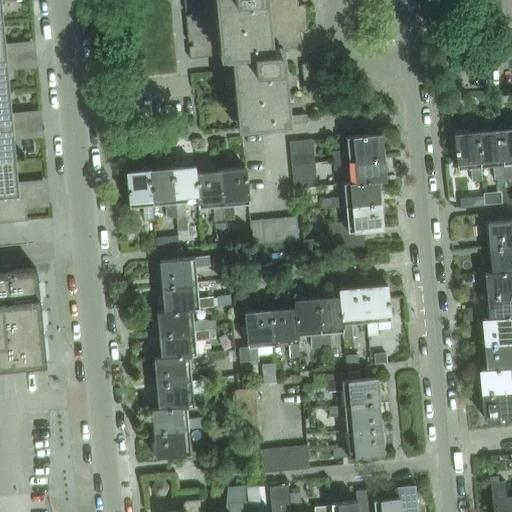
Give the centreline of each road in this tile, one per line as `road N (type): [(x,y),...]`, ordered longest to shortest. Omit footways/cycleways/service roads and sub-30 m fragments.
road 1 (residential): [(114,511),(66,0)]
road 2 (residential): [(455,511),(414,62)]
road 3 (residential): [(414,62),(346,58),(332,0)]
